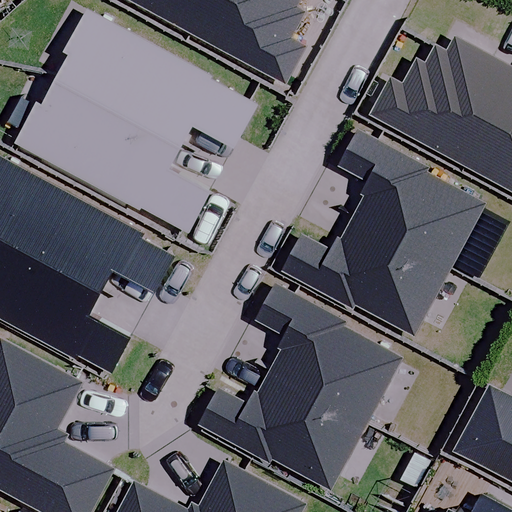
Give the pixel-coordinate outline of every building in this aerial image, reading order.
[(153,0),(201,25),(214,0),(153,0)] [(214,0),(201,25),(296,76),(314,42),(299,34),(314,6),(307,1),(307,0),(214,0)] [(224,71),(100,3),(79,41),(88,46),(73,72),(197,139),(209,117),(247,138),(269,99),(222,74),(224,71)] [(471,155),(511,79),(511,49),(466,25),(456,42),(443,35),(434,52),(426,48),(411,74),(400,68),(380,106),(471,155)] [(197,139),(73,72),(58,99),(51,95),(29,135),(151,202),(153,199),(201,226),(224,184),(184,162),(197,139)] [(511,79),(471,155),(511,176),(511,79)] [(436,157),(367,119),(347,154),(380,172),(360,209),(456,262),(494,194),(434,162),(436,157)] [(168,283),(186,250),(152,232),(155,228),(9,149),(8,151),(1,147),(0,147),(0,196),(2,197),(0,200),(0,221),(117,285),(130,262),(168,283)] [(311,224),(291,260),(359,297),(362,292),(422,325),(456,262),(360,209),(349,229),(347,228),(340,240),(311,224)] [(117,285),(0,221),(0,304),(85,351),(87,348),(123,368),(142,332),(103,311),(117,285)] [(352,311),(282,273),(263,308),(295,326),(275,363),(372,416),(409,348),(350,316),(352,311)] [(63,418),(88,372),(8,329),(0,343),(0,473),(71,511),(90,511),(120,458),(71,431),(75,424),(63,418)] [(226,378),(207,414),(275,451),(277,446),(337,479),(372,416),(275,363),(264,383),(262,382),(255,394),(226,378)] [(511,384),(498,377),(464,441),(511,467),(511,384)] [(205,506),(142,471),(119,511),(302,511),(313,494),(235,451),(205,506)] [(482,497),(465,487),(451,511),(511,511),(511,496),(489,484),(482,497)]
